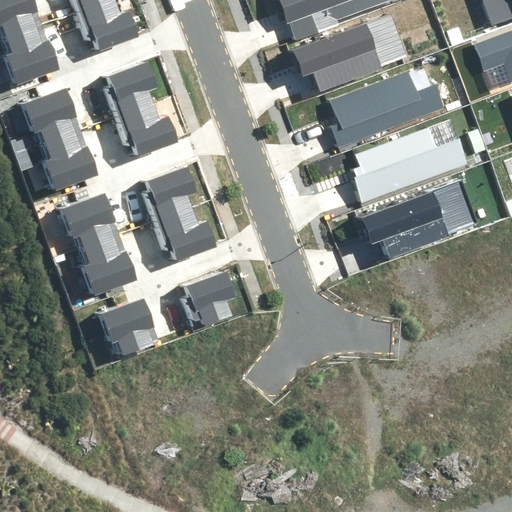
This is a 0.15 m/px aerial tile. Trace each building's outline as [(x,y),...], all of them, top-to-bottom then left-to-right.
[(27,0),(0,0),(0,34),(35,21),(27,0)] [(91,44),(128,31),(118,5),(113,6),(111,0),(89,0),(77,5),(91,44)] [(330,13),(368,0),(274,0),(286,33),(332,18),(330,13)] [(511,0),(479,0),(487,21),(511,11),(511,0)] [(301,66),(308,86),(399,55),(383,9),(282,44),(291,70),(301,66)] [(0,51),(0,57),(9,83),(52,67),(35,21),(0,34),(0,39),(4,50),(0,51)] [(500,59),(506,79),(511,76),(511,25),(472,39),(481,65),(500,59)] [(148,86),(138,59),(101,73),(116,112),(148,100),(143,88),(148,86)] [(397,69),(327,92),(334,112),(323,115),(332,141),(435,107),(425,79),(403,87),(397,69)] [(56,80),(14,95),(25,126),(30,124),(36,139),(73,126),(56,80)] [(130,152),(167,138),(157,112),(152,114),(148,100),(116,112),(130,152)] [(424,125),(354,148),(360,167),(350,170),(359,196),(461,162),(452,135),(429,142),(424,125)] [(36,156),(47,187),(89,172),(73,126),(36,139),(41,154),(36,156)] [(184,188),(175,162),(138,175),(152,214),(184,203),(179,190),(184,188)] [(374,233),(381,252),(472,221),(457,176),(355,210),(364,237),(374,233)] [(96,185),(54,200),(65,230),(71,228),(76,243),(113,230),(96,185)] [(167,254),(203,241),(194,214),(189,216),(184,203),(152,214),(167,254)] [(76,261),(87,291),(130,276),(113,230),(76,243),(81,259),(76,261)] [(225,295),(216,268),(179,281),(193,321),(225,309),(221,296),(225,295)] [(134,293),(92,308),(103,338),(108,336),(114,351),(151,338),(134,293)]
